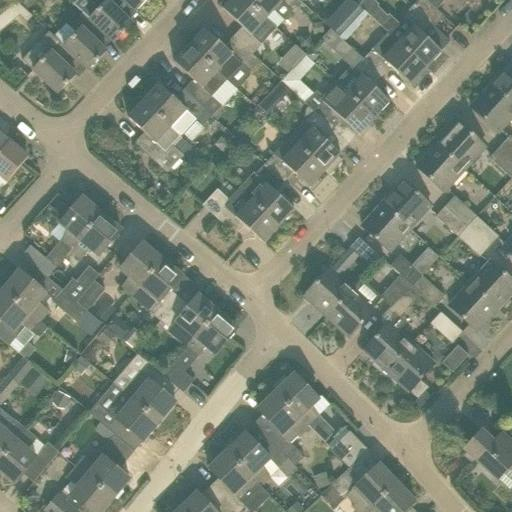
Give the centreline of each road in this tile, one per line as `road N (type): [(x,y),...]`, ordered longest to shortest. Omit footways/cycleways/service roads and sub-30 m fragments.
road 1 (residential): [(249,294),(511,18)]
road 2 (residential): [(134,511),(276,331)]
road 3 (residential): [(249,294),(69,154)]
road 4 (residential): [(55,141),(191,0)]
road 5 (residential): [(407,448),(276,331)]
road 6 (residential): [(407,448),(511,335)]
